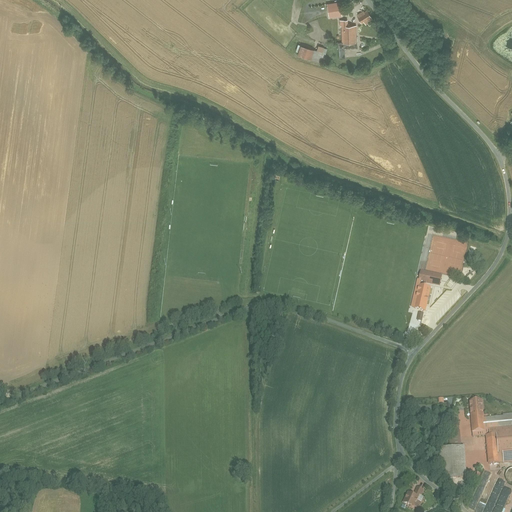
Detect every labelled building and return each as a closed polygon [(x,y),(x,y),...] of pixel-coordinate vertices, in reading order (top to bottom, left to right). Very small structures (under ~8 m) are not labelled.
[(327,4),(329,18),(342,16),(339,1),(327,4)] [(361,24),(364,22),(366,26),(373,23),(371,19),(372,18),(368,10),(365,11),(364,10),(357,14),(358,15),(357,16),(361,24)] [(356,25),(355,20),(341,20),(342,44),(357,44),(357,25),(356,25)] [(357,48),(357,44),(342,44),(339,44),(339,59),(344,59),(344,48),(357,48)] [(310,60),(313,50),(299,46),(296,56),(310,60)] [(322,53),(313,50),(310,60),(326,64),(331,49),(323,47),(322,53)] [(442,275),(421,271),(419,282),(440,286),(442,275)] [(429,287),(419,285),(413,309),(425,311),(429,287)] [(485,431),(485,430),(484,416),(482,399),(468,401),(471,432),(485,431)] [(485,430),(489,429),(511,427),(511,413),(484,416),(485,430)] [(496,435),(498,455),(511,453),(511,427),(489,429),(489,435),(496,435)] [(498,455),(496,435),(489,435),(485,436),(486,448),(487,464),(498,463),(498,455)] [(466,478),(464,447),(449,448),(438,449),(440,480),(446,479),(466,478)] [(487,464),(486,448),(478,449),(479,465),(487,464)] [(474,511),(491,511),(494,505),(488,503),(492,491),(485,488),(490,474),(484,472),(471,509),(476,511),(474,511)] [(411,507),(416,497),(407,492),(402,503),(411,507)]
